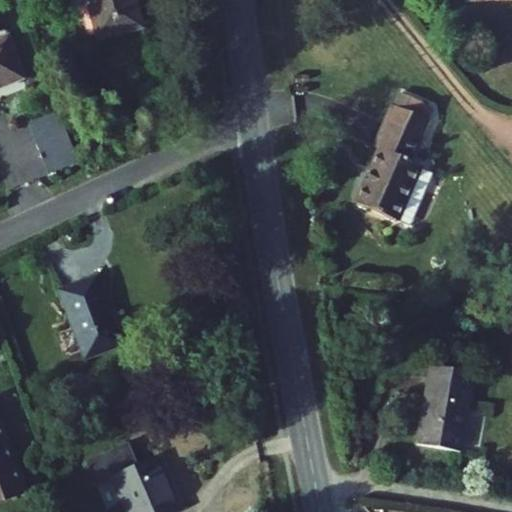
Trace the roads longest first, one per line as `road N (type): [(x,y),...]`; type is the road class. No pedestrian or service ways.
road 1 (tertiary): [(254,123),(320,511)]
road 2 (residential): [(254,123),(0,240)]
road 3 (unknown): [(374,0),(442,68),(511,91)]
road 4 (tertiary): [(237,0),(254,123)]
